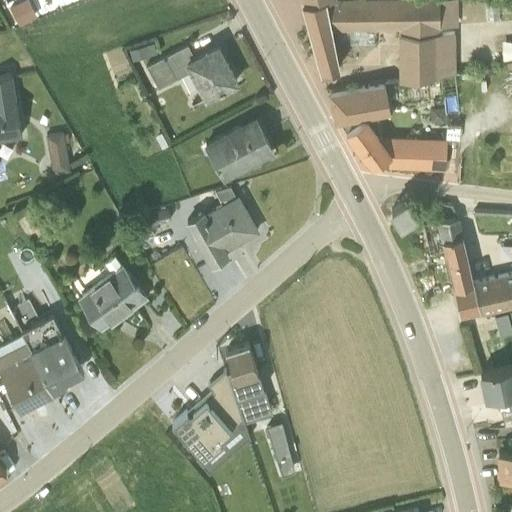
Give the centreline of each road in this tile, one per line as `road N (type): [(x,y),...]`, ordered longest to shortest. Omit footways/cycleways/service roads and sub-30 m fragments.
road 1 (residential): [(0,508),(320,234),(360,213)]
road 2 (residential): [(467,511),(410,322),(360,213)]
road 3 (residential): [(349,190),(247,0)]
road 4 (unclassified): [(349,190),(399,185),(511,198)]
